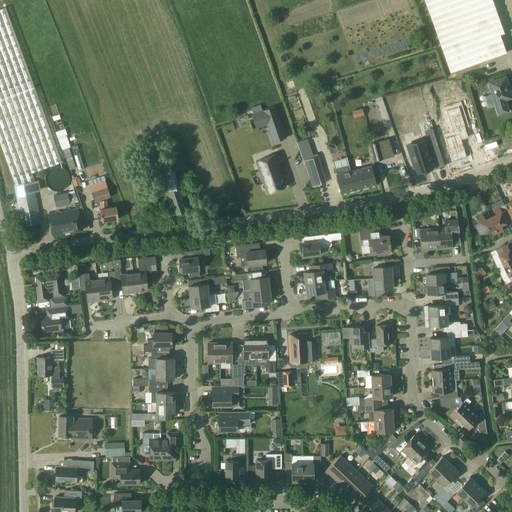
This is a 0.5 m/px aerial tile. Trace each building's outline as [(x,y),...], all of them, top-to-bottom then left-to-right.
[(424,0),(450,72),(505,52),(499,34),(503,32),(491,0),(424,0)] [(40,190),(38,181),(35,181),(32,173),(62,162),(6,7),(0,9),(0,142),(15,185),(14,186),(16,195),(22,226),(41,223),(35,191),(40,190)] [(481,84),(478,74),(470,76),(472,86),(481,84)] [(505,100),(511,98),(505,77),(488,82),(498,115),(509,111),(505,100)] [(263,110),(251,114),(254,122),(265,118),(273,143),(286,138),(284,133),(275,106),(263,110)] [(457,106),(444,111),(453,135),(444,139),(447,147),(445,147),(447,154),(449,154),(452,162),(467,157),(461,140),(468,138),(464,126),(457,106)] [(362,109),(352,111),(354,118),(364,115),(362,109)] [(77,168),(68,128),(59,130),(68,170),(77,168)] [(427,139),(433,159),(441,157),(442,157),(435,136),(427,139)] [(188,169),(177,138),(169,141),(180,172),(188,169)] [(394,157),(388,139),(370,144),(374,162),(394,157)] [(423,140),(406,145),(416,174),(427,170),(433,168),(427,151),(423,140)] [(318,156),(317,153),(310,156),(311,158),(304,161),(312,187),(326,182),(318,156)] [(180,188),(170,154),(145,162),(156,196),(159,195),(161,201),(167,198),(173,215),(188,210),(181,188),(180,188)] [(256,161),(267,193),(286,187),(275,155),(256,161)] [(341,193),(356,190),(349,165),(335,169),(341,193)] [(351,172),(356,190),(376,184),(371,166),(351,172)] [(59,167),(57,167),(56,167),(55,167),(54,167),(52,168),(51,168),(50,169),(49,170),(48,171),(47,172),(47,173),(46,174),(46,176),(45,177),(45,178),(45,180),(45,181),(46,182),(46,183),(47,185),(47,186),(48,187),(49,188),(50,189),(51,189),(52,190),(53,190),(55,191),(56,191),(57,191),(59,191),(60,191),(61,190),(63,190),(64,189),(65,189),(66,188),(67,187),(68,186),(68,185),(69,183),(69,182),(69,181),(70,179),(70,178),(69,177),(69,176),(69,174),(68,173),(68,172),(67,171),(66,170),(65,169),(64,168),(63,168),(61,167),(60,167),(59,167)] [(111,198),(104,176),(90,180),(92,186),(90,187),(95,203),(99,202),(100,209),(102,221),(118,219),(117,206),(108,208),(107,199),(111,198)] [(80,178),(72,181),(75,188),(82,185),(80,178)] [(155,199),(148,179),(139,183),(145,202),(155,199)] [(78,202),(74,191),(54,195),(56,207),(78,202)] [(511,221),(504,205),(499,207),(499,206),(493,209),(495,214),(490,216),(497,233),(503,230),(501,226),(511,221)] [(78,208),(63,211),(68,233),(82,230),(78,208)] [(53,236),(68,233),(63,211),(49,214),(53,236)] [(492,235),(497,233),(490,216),(484,219),(482,214),(477,216),(479,221),(474,223),(479,235),(489,231),(492,235)] [(445,228),(438,228),(440,249),(452,248),(451,234),(459,234),(457,220),(450,220),(445,221),(445,228)] [(370,253),(377,252),(378,256),(388,255),(388,251),(390,250),(388,235),(375,237),(374,228),(360,230),(361,241),(369,241),(370,253)] [(440,249),(438,228),(419,229),(420,250),(440,249)] [(341,239),(341,233),(313,236),(314,242),(300,244),(302,257),(320,254),(320,248),(330,246),(331,245),(331,240),(341,239)] [(250,244),(235,246),(237,258),(247,257),(248,265),(250,265),(251,270),(262,269),(262,264),(266,263),(265,250),(260,250),(251,252),(250,244)] [(490,252),(498,268),(511,261),(511,250),(511,248),(508,249),(506,244),(500,247),(501,247),(490,252)] [(179,265),(178,266),(179,272),(180,272),(181,272),(188,271),(189,277),(200,276),(199,270),(198,263),(206,262),(205,255),(210,254),(209,249),(192,251),(193,258),(179,259),(180,265),(179,265)] [(133,274),(135,292),(148,290),(146,277),(152,277),(150,265),(156,264),(155,256),(138,258),(139,273),(133,274)] [(511,261),(498,268),(505,284),(510,281),(511,280),(511,261)] [(309,272),(304,272),(305,283),(324,281),(322,271),(331,270),(331,263),(316,265),(316,271),(309,272)] [(385,266),(373,267),(373,278),(392,277),(391,266),(385,266)] [(426,274),(426,284),(445,283),(450,282),(449,267),(431,268),(431,270),(428,270),(428,274),(426,274)] [(114,269),(114,271),(116,281),(121,280),(123,293),(135,292),(133,274),(121,275),(120,268),(114,269)] [(475,278),(477,277),(480,276),(486,273),(482,269),(475,272),(475,274),(475,278)] [(97,279),(100,300),(112,298),(111,285),(116,284),(116,281),(114,271),(109,272),(110,278),(97,279)] [(242,280),(244,291),(269,288),(268,277),(267,277),(266,271),(232,275),(233,281),(242,280)] [(100,300),(97,279),(90,280),(89,273),(78,275),(80,288),(86,287),(87,301),(100,300)] [(63,295),(60,274),(36,277),(39,301),(48,300),(46,290),(47,289),(51,288),(53,290),(54,293),(57,296),(63,295)] [(190,297),(215,294),(214,283),(226,282),(226,276),(201,279),(201,285),(189,286),(190,297)] [(393,288),(392,277),(373,278),(367,278),(367,279),(368,279),(369,289),(368,289),(368,290),(369,290),(369,295),(368,295),(368,296),(375,295),(375,289),(393,288)] [(324,281),(305,283),(306,294),(321,293),(322,298),(336,297),(334,280),(324,281)] [(446,293),(445,283),(426,284),(427,287),(424,287),(424,293),(427,292),(427,295),(444,294),(444,299),(458,298),(457,292),(446,293)] [(483,290),(478,292),(479,295),(489,290),(487,285),(482,287),(483,290)] [(269,288),(244,291),(245,298),(244,300),(242,300),(243,308),(257,306),(256,300),(271,299),(269,288)] [(216,305),(215,294),(190,297),(191,308),(205,306),(205,312),(219,311),(218,304),(216,305)] [(53,308),(69,306),(68,297),(49,299),(51,308),(53,308)] [(471,307),(472,297),(463,297),(463,307),(471,307)] [(458,305),(458,298),(444,299),(444,305),(424,306),(424,317),(447,315),(446,305),(458,305)] [(485,303),(489,312),(496,309),(492,300),(485,303)] [(69,306),(53,308),(54,316),(41,317),(43,331),(53,330),(53,332),(63,331),(62,320),(71,319),(69,306)] [(447,322),(447,315),(424,317),(425,327),(443,326),(443,332),(467,330),(467,323),(459,324),(459,322),(447,322)] [(148,345),(143,345),(143,352),(151,352),(157,352),(157,346),(172,346),(171,333),(168,333),(168,326),(165,324),(159,324),(159,333),(153,333),(153,340),(147,340),(148,345)] [(390,344),(389,325),(376,326),(376,339),(369,340),(370,352),(383,351),(383,345),(390,344)] [(362,327),(349,328),(350,338),(350,344),(357,343),(358,349),(369,348),(368,332),(362,332),(362,327)] [(323,344),(342,344),(343,328),(324,328),(323,344)] [(430,349),(455,347),(455,337),(460,337),(460,331),(446,332),(446,337),(430,338),(430,349)] [(307,333),(288,334),(290,363),(309,362),(308,361),(315,360),(315,341),(307,341),(307,333)] [(255,362),(255,338),(243,338),(244,361),(238,361),(238,365),(237,365),(238,385),(243,385),(243,375),(245,375),(245,365),(255,366),(255,362)] [(255,338),(255,362),(262,362),(262,368),(268,368),(268,373),(276,373),(276,360),(268,360),(267,338),(255,338)] [(219,362),(219,342),(208,343),(208,362),(219,362)] [(232,342),(219,342),(219,362),(232,362),(232,342)] [(455,347),(430,349),(431,359),(453,357),(454,363),(458,363),(469,362),(469,355),(456,356),(455,347)] [(59,378),(59,360),(64,360),(64,349),(51,349),(51,357),(38,358),(38,375),(51,374),(51,388),(52,388),(52,391),(61,391),(61,387),(63,387),(63,378),(59,378)] [(148,358),(148,369),(156,369),(174,368),(174,357),(161,358),(161,352),(157,352),(151,352),(151,358),(148,358)] [(446,370),(432,370),(432,381),(456,380),(459,380),(458,369),(470,369),(469,362),(458,363),(454,363),(445,364),(446,370)] [(504,385),(511,383),(511,366),(511,377),(503,379),(504,385)] [(174,368),(156,369),(156,374),(151,374),(151,379),(174,379),(174,368)] [(366,388),(372,388),(372,387),(391,386),(390,375),(369,376),(369,370),(357,371),(357,377),(365,376),(366,388)] [(283,372),(277,372),(278,388),(284,388),(293,387),(292,372),(283,372)] [(456,380),(432,381),(433,392),(445,391),(446,397),(457,397),(456,380)] [(212,395),(209,396),(209,402),(212,402),(212,405),(236,405),(238,403),(238,395),(238,385),(232,385),(226,385),(226,393),(212,393),(212,395)] [(358,398),(359,405),(379,404),(379,398),(392,397),(391,386),(372,387),(372,388),(373,394),(370,394),(364,398),(358,398)] [(277,395),(277,387),(268,387),(268,395),(277,395)] [(151,403),(174,402),(174,391),(151,392),(151,403)] [(497,396),(499,403),(505,401),(502,394),(497,396)] [(450,416),(458,423),(471,410),(466,405),(471,401),(467,398),(459,406),(457,405),(454,405),(453,397),(446,397),(439,398),(440,406),(443,409),(454,408),(456,409),(450,416)] [(41,405),(41,412),(53,412),(53,401),(43,401),(43,405),(41,405)] [(151,413),(149,413),(149,420),(163,419),(170,419),(170,413),(174,413),(174,402),(151,403),(151,413)] [(369,422),(393,420),(392,409),(379,410),(379,404),(359,405),(359,411),(368,411),(369,421),(369,422)] [(487,433),(485,419),(480,415),(478,417),(471,410),(458,423),(466,431),(475,420),(478,423),(479,434),(487,433)] [(249,423),(249,411),(232,411),(232,417),(218,417),(218,422),(217,422),(215,424),(215,427),(216,429),(217,430),(218,430),(237,430),(237,423),(249,423)] [(71,441),(91,441),(91,419),(73,419),(73,417),(59,416),(59,435),(71,435),(71,441)] [(394,431),(393,420),(369,422),(369,421),(361,422),(361,431),(368,430),(369,436),(376,435),(376,432),(394,431)] [(303,424),(303,433),(314,433),(314,425),(303,424)] [(280,426),(271,427),(271,436),(280,436),(280,426)] [(335,427),(335,436),(347,435),(346,426),(335,427)] [(160,459),(160,439),(160,434),(154,434),(154,433),(142,433),(142,445),(149,445),(149,460),(160,459)] [(167,439),(160,439),(160,459),(172,459),(172,452),(178,452),(178,445),(178,433),(167,433),(167,439)] [(388,447),(387,447),(403,462),(409,457),(409,456),(422,442),(414,435),(406,444),(401,440),(399,442),(397,440),(388,447)] [(244,438),(235,438),(235,453),(244,453),(244,438)] [(372,459),(387,447),(388,447),(383,441),(373,449),(371,446),(365,451),(372,459)] [(124,442),(106,443),(106,444),(106,448),(115,447),(116,456),(125,456),(125,447),(124,447),(124,442)] [(409,456),(409,457),(417,464),(413,467),(417,472),(426,463),(421,459),(430,450),(422,442),(409,456)] [(480,442),(475,447),(480,452),(485,447),(480,442)] [(329,456),(329,443),(321,443),(321,456),(329,456)] [(500,464),(508,455),(505,451),(496,460),(500,464)] [(244,465),(244,453),(235,453),(233,453),(233,461),(225,461),(226,480),(238,480),(238,465),(244,465)] [(281,468),(281,454),(266,454),(266,460),(256,460),(256,479),(270,479),(270,468),(281,468)] [(326,470),(334,478),(349,462),(341,454),(326,470)] [(377,455),(373,459),(378,464),(382,459),(377,455)] [(428,471),(436,478),(450,464),(442,456),(428,471)] [(93,461),(84,461),(71,460),(71,467),(56,466),(55,481),(76,482),(77,472),(93,473),(93,461)] [(357,470),(349,462),(334,478),(342,485),(357,470)] [(126,470),(126,463),(112,463),(112,477),(120,477),(121,484),(139,484),(139,470),(126,470)] [(292,463),(291,463),(291,473),(291,481),(302,481),(302,463),(292,463)] [(313,463),(302,463),(302,481),(313,481),(313,468),(313,463)] [(450,464),(436,478),(444,486),(458,471),(450,464)] [(427,472),(423,468),(413,478),(417,482),(427,472)] [(365,478),(357,470),(342,485),(350,493),(365,478)] [(464,499),(477,484),(469,477),(456,491),(464,499)] [(373,486),(365,478),(350,493),(358,501),(373,486)] [(485,492),(477,484),(460,503),(464,508),(468,503),(471,506),(485,492)] [(433,498),(437,502),(447,491),(443,487),(433,498)] [(447,491),(437,502),(442,506),(454,493),(450,488),(447,491)] [(82,491),(70,490),(69,497),(55,497),(54,511),(58,511),(74,511),(75,502),(81,503),(82,491)] [(128,499),(128,493),(114,493),(114,506),(122,506),(121,511),(140,511),(140,500),(130,500),(128,499)] [(401,500),(397,495),(391,501),(396,505),(401,500)] [(360,511),(374,511),(383,503),(375,496),(360,511)] [(389,511),(391,511),(383,503),(374,511),(389,511)]
